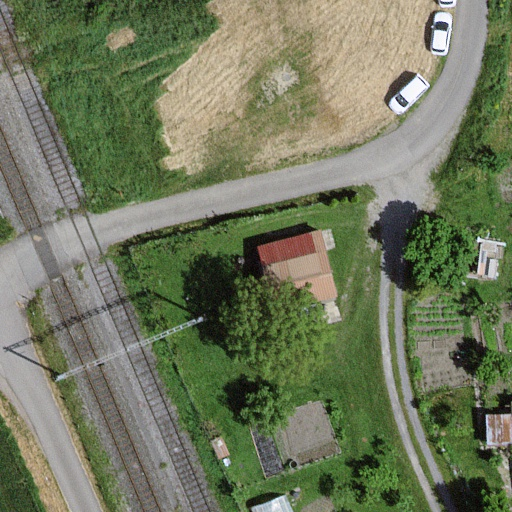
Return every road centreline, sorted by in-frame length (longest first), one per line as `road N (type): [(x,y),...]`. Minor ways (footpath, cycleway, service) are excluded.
road 1 (track): [(141,218),(410,149),(458,82),(472,0)]
road 2 (unclassified): [(84,511),(0,307)]
road 3 (unclassified): [(0,271),(141,218)]
